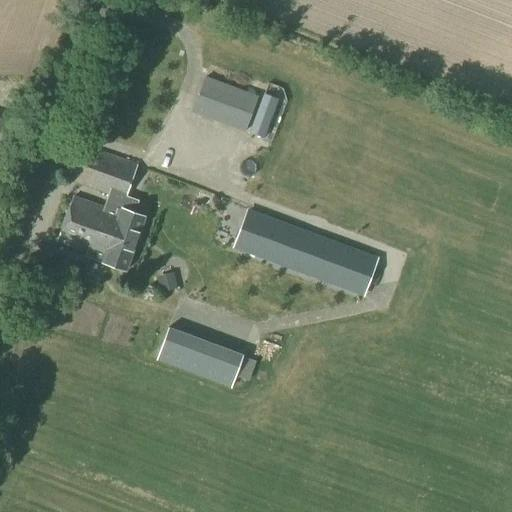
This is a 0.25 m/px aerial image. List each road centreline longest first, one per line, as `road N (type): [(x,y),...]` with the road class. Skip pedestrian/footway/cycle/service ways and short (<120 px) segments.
road 1 (unclassified): [(0,288),(99,0)]
road 2 (unknown): [(157,0),(193,29),(179,149)]
